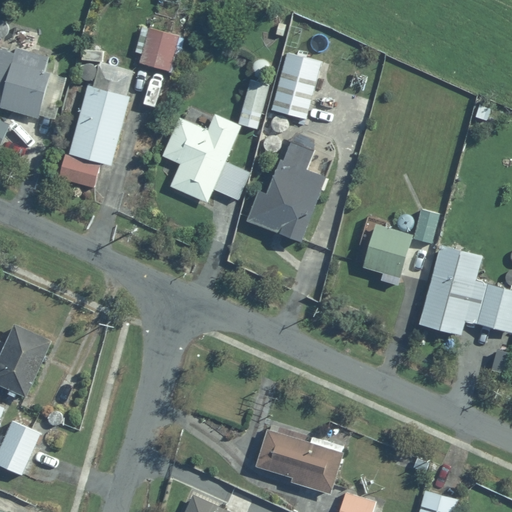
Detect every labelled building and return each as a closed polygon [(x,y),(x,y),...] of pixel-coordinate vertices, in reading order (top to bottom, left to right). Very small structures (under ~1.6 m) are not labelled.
[(303,15),(281,8),(276,25),(298,32),(303,15)] [(171,34),(149,30),(144,65),(166,68),(171,34)] [(0,50),(0,96),(3,97),(1,107),(40,117),(51,76),(44,75),(49,56),(19,48),(17,55),(0,50)] [(82,48),(82,60),(104,61),(104,49),(82,48)] [(324,57),(288,49),(274,110),(310,118),(324,57)] [(270,84),(251,80),(241,124),(259,128),(262,115),(267,116),(273,89),(269,88),(270,84)] [(131,96),(88,85),(73,151),(65,150),(58,177),(97,187),(103,163),(113,166),(131,96)] [(242,126),(214,113),(206,129),(182,117),(163,155),(183,165),(173,185),(209,203),(216,189),(239,201),(253,172),(226,160),(242,126)] [(0,152),(12,124),(0,118),(0,152)] [(258,188),(247,217),(305,240),(329,177),(324,175),(330,160),(290,144),(271,193),(258,188)] [(443,216),(423,209),(415,235),(434,242),(443,216)] [(414,234),(377,222),(364,263),(401,275),(414,234)] [(485,252),(441,242),(422,323),(461,332),(464,320),(511,331),(511,289),(478,281),(485,252)] [(52,339),(16,323),(0,360),(0,383),(28,395),(52,339)] [(43,430),(15,417),(0,448),(0,462),(23,473),(43,430)] [(310,441),(267,429),(258,465),(297,475),(295,483),(333,493),(346,442),(312,433),(310,441)] [(456,511),(461,497),(426,487),(418,511),(456,511)] [(373,511),(377,501),(345,491),(338,511),(373,511)] [(229,511),(194,493),(183,511),(229,511)]
